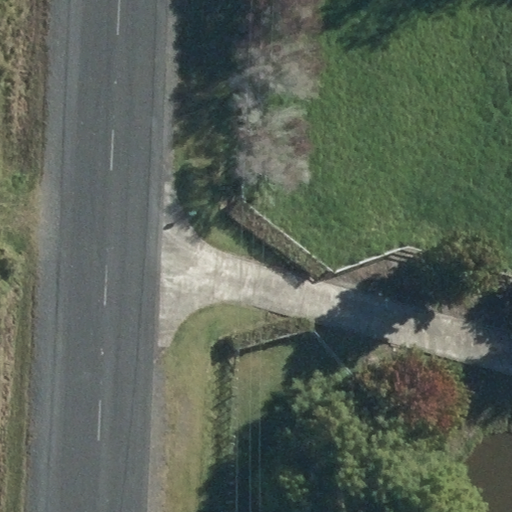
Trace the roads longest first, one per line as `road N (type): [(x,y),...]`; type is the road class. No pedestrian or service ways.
road 1 (unclassified): [(70,0),(33,511)]
road 2 (unknown): [(54,216),(419,307),(511,338)]
